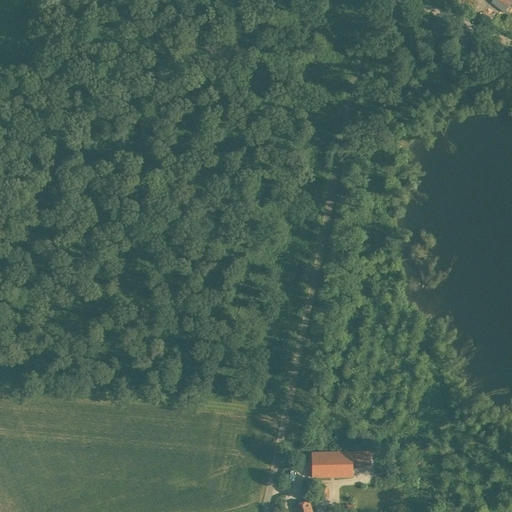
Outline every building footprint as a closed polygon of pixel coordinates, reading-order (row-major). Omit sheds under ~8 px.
[(511,1),(511,0),(492,0),(491,2),(504,13),(511,1)] [(489,11),(488,10),(484,15),(489,18),(492,14),(492,13),(494,11),(491,9),(489,11)] [(370,452),(352,453),(353,467),(371,467),(370,452)] [(352,453),(312,453),(312,454),(312,476),(312,477),(353,477),(353,467),(352,453)] [(311,511),(308,502),(295,505),(296,511),(311,511)]
